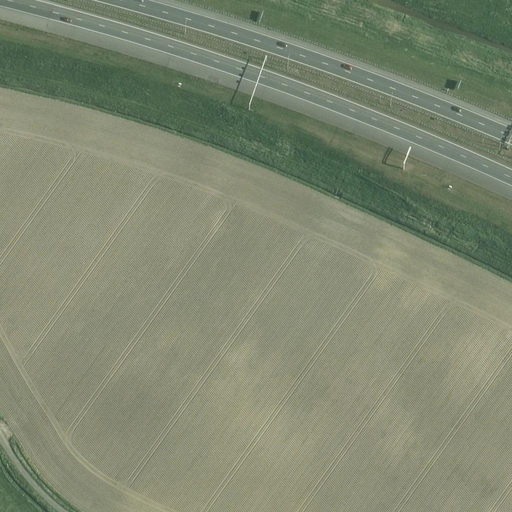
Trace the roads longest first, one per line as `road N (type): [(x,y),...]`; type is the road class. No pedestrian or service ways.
road 1 (motorway): [(0,1),(211,60),(511,179)]
road 2 (motorway): [(511,134),(396,86),(126,0)]
